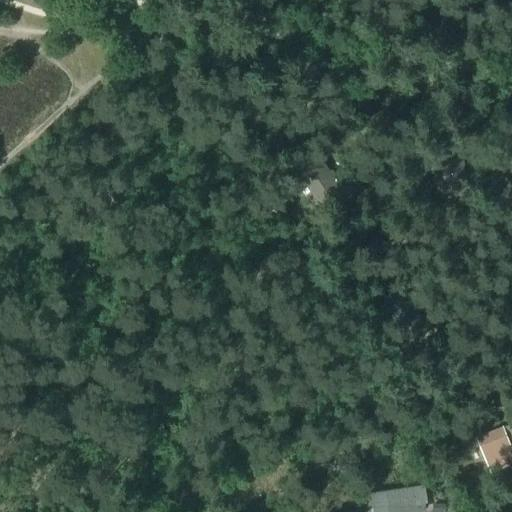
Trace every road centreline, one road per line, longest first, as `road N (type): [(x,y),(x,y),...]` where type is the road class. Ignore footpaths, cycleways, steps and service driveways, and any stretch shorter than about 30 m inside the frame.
road 1 (track): [(252,36),(287,64),(511,99)]
road 2 (track): [(164,32),(0,173)]
road 3 (track): [(164,32),(0,30)]
